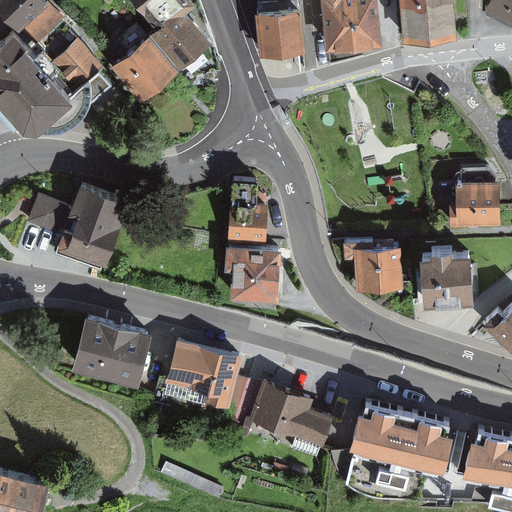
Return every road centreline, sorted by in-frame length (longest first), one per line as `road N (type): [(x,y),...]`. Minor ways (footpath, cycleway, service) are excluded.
road 1 (tertiary): [(0,287),(61,285),(118,295),(511,409)]
road 2 (tertiary): [(264,127),(289,176),(311,260),(338,305),(382,331),(511,374)]
road 3 (tertiary): [(0,166),(67,156),(178,174),(264,127)]
road 4 (residential): [(253,102),(435,54),(511,48)]
